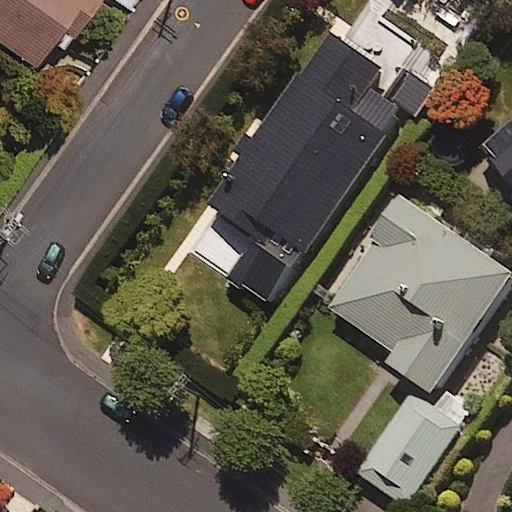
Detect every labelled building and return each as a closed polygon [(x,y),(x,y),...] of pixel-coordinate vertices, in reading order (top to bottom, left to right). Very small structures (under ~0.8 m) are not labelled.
[(61,48),(68,53),(105,0),(117,0),(132,9),(138,0),(0,0),(0,40),(44,72),(61,48)] [(427,102),(340,39),(189,249),(276,311),(427,102)] [(511,150),(489,170),(511,196),(511,150)] [(511,300),(511,282),(409,210),(335,315),(403,362),(394,376),(438,406),(511,300)] [(413,511),(464,438),(416,405),(364,481),(410,511),(413,511)]
